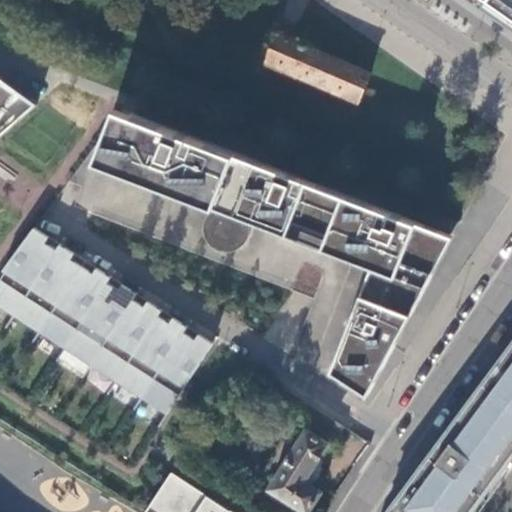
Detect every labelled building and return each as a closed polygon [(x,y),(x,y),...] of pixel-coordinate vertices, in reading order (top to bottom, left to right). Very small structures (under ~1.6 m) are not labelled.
[(511,0),(472,0),(511,27),(511,0)] [(275,33),(272,31),(260,60),(358,101),(370,73),(292,40),(283,36),(275,33)] [(0,132),(36,101),(0,78),(0,132)] [(117,105),(98,157),(373,263),(332,368),(369,392),(454,234),(117,105)] [(18,253),(0,279),(0,303),(15,313),(61,242),(35,225),(16,251),(18,253)] [(86,258),(61,242),(15,313),(40,329),(86,258)] [(86,258),(40,329),(66,346),(112,274),(86,258)] [(360,286),(365,270),(348,265),(343,280),(360,286)] [(112,274),(66,346),(91,362),(137,291),(112,274)] [(137,291),(91,362),(117,378),(163,307),(137,291)] [(188,324),(163,307),(117,378),(142,395),(188,324)] [(306,335),(339,344),(345,318),(313,310),(306,335)] [(188,324),(142,395),(168,412),(214,340),(188,324)] [(480,511),(511,469),(511,357),(395,511),(480,511)] [(344,428),(296,397),(289,409),(292,411),(291,413),(334,441),(344,428)] [(267,486),(306,511),(307,511),(322,492),(311,485),(322,469),(319,467),(327,454),(323,452),(328,444),(306,429),(267,486)] [(235,511),(172,471),(146,511),(235,511)]
